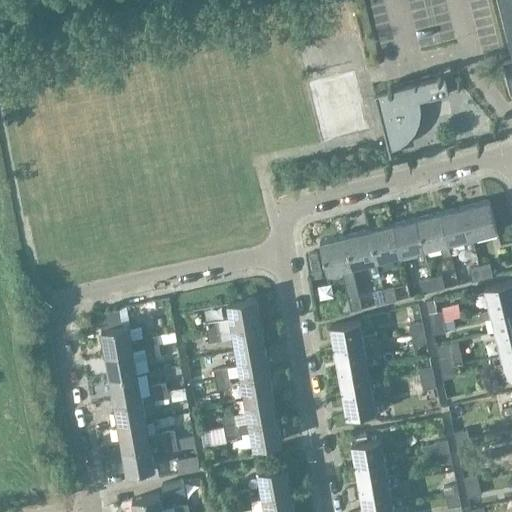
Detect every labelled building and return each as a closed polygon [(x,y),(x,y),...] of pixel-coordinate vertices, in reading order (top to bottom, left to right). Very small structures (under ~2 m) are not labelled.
[(511,0),(499,0),(511,50),(511,60),(505,62),(511,91),(511,0)] [(376,95),(390,156),(392,156),(391,151),(401,147),(409,141),(416,133),(420,123),(422,113),(421,103),(450,95),(446,78),(376,95)] [(222,242),(253,236),(241,173),(210,179),(222,242)] [(466,207),(473,238),(497,232),(490,202),(466,207)] [(466,207),(442,213),(449,243),(464,240),(466,249),(475,247),(473,238),(466,207)] [(442,213),(417,219),(425,249),(440,246),(442,255),(451,253),(449,243),(442,213)] [(427,259),(425,249),(417,219),(393,225),(400,255),(416,251),(418,261),(427,259)] [(376,261),(400,255),(393,225),(369,230),(376,261)] [(379,272),(376,261),(369,230),(345,236),(352,267),(367,263),(371,275),(379,272)] [(328,272),(352,267),(345,236),(320,242),(328,272)] [(479,265),(482,278),(493,275),(490,263),(479,265)] [(472,280),(482,278),(479,265),(468,268),(472,280)] [(441,275),(431,277),(434,290),(444,287),(441,275)] [(434,290),(431,277),(420,280),(423,292),(434,290)] [(492,310),(511,305),(511,281),(487,288),(492,310)] [(383,289),(386,302),(396,299),(393,287),(383,289)] [(375,304),(386,302),(383,289),(372,292),(375,304)] [(358,295),(347,298),(350,310),(361,308),(358,295)] [(206,332),(262,322),(257,298),(229,303),(231,317),(205,322),(206,332)] [(497,332),(511,328),(511,305),(492,310),(497,332)] [(431,323),(443,321),(441,310),(429,313),(431,323)] [(331,325),(335,348),(364,343),(375,342),(374,334),(363,335),(360,320),(331,325)] [(445,331),(443,321),(431,323),(433,334),(445,331)] [(266,346),(262,322),(206,332),(208,342),(235,337),(237,351),(266,346)] [(409,324),(411,334),(423,332),(422,322),(409,324)] [(134,350),(145,348),(159,345),(157,335),(132,339),(129,326),(101,331),(106,355),(134,350)] [(511,328),(497,332),(503,355),(511,352),(511,328)] [(423,332),(411,334),(413,345),(425,342),(423,332)] [(366,358),(364,343),(335,348),(339,370),(368,366),(379,364),(378,356),(366,358)] [(160,355),(159,345),(145,348),(146,357),(160,355)] [(270,370),(266,346),(237,351),(242,375),(270,370)] [(138,373),(134,350),(106,355),(110,379),(138,373)] [(508,377),(511,376),(511,352),(503,355),(508,377)] [(440,368),(453,366),(451,356),(438,358),(440,368)] [(372,388),(383,387),(381,378),(370,380),(368,366),(339,370),(342,393),(372,388)] [(421,379),(433,376),(431,366),(419,369),(421,379)] [(455,377),(453,366),(440,368),(442,379),(455,377)] [(213,369),(215,379),(229,376),(227,367),(213,369)] [(274,393),(270,370),(242,375),(246,399),(274,393)] [(115,402),(143,397),(138,373),(110,379),(115,402)] [(229,376),(215,379),(217,388),(230,386),(229,376)] [(435,387),(433,376),(421,379),(423,389),(435,387)] [(153,394),(167,392),(165,382),(152,384),(153,394)] [(372,388),(342,393),(346,415),(375,410),(375,411),(387,409),(385,401),(374,403),(372,388)] [(168,401),(167,392),(153,394),(155,404),(168,401)] [(274,393),(246,399),(248,413),(222,417),(224,427),(279,417),(274,393)] [(147,421),(143,397),(115,402),(119,426),(147,421)] [(511,406),(502,409),(504,417),(511,414),(511,406)] [(283,441),(279,417),(224,427),(225,437),(252,433),(255,446),(283,441)] [(150,434),(147,421),(119,426),(124,450),(176,440),(174,430),(150,434)] [(385,460),(385,462),(395,460),(394,452),(384,454),(381,437),(351,442),(355,465),(385,460)] [(434,442),(436,452),(448,449),(446,439),(434,442)] [(178,450),(176,440),(124,450),(128,474),(156,469),(153,454),(178,450)] [(469,440),(457,442),(459,453),(471,451),(469,440)] [(448,449),(436,452),(438,463),(451,460),(448,449)] [(198,458),(179,461),(181,473),(201,470),(198,458)] [(389,483),(389,484),(399,482),(398,475),(388,477),(385,462),(385,460),(355,465),(359,488),(389,483)] [(263,496),(292,491),(287,467),(259,472),(263,496)] [(465,487),(478,485),(476,474),(463,477),(465,487)] [(184,481),(163,484),(165,496),(186,493),(184,481)] [(392,499),(389,484),(389,483),(359,488),(363,511),(393,505),(393,506),(403,505),(402,497),(392,499)] [(445,497),(458,494),(456,484),(443,487),(445,497)] [(480,495),(478,485),(465,487),(467,498),(480,495)] [(237,500),(251,498),(249,488),(235,490),(237,500)] [(295,511),(292,491),(263,496),(266,511),(295,511)] [(134,511),(164,511),(161,494),(133,499),(134,511)] [(460,505),(458,494),(445,497),(447,507),(460,505)] [(253,507),(251,498),(237,500),(239,510),(253,507)]
